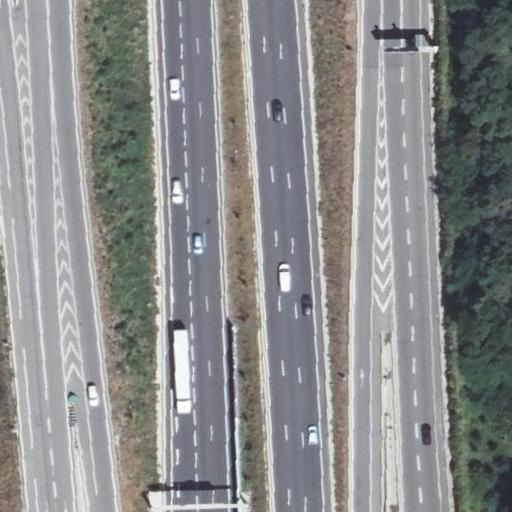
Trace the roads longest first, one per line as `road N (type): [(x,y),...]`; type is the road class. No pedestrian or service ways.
road 1 (motorway): [(50,0),(82,344),(108,511)]
road 2 (motorway): [(299,511),(272,0)]
road 3 (motorway): [(187,0),(204,511)]
road 4 (motorway): [(362,511),(361,279),(373,0)]
road 5 (motorway): [(419,511),(404,38)]
road 6 (motorway): [(2,0),(46,388)]
road 7 (motorway): [(44,0),(46,388)]
road 8 (motorway): [(46,388),(57,511)]
